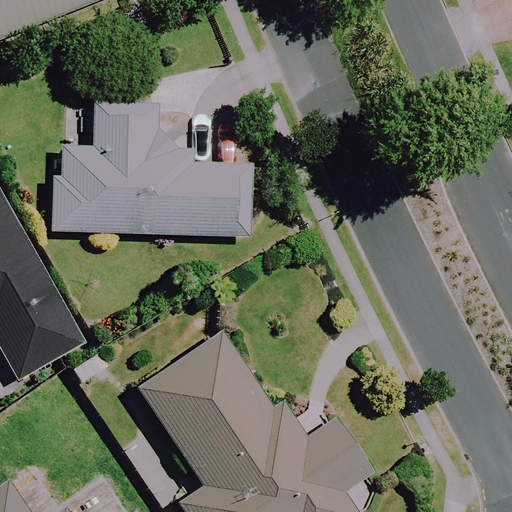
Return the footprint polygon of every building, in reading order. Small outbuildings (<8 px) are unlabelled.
[(0,0),(0,42),(110,0),(0,0)] [(157,114),(98,111),(94,151),(82,151),(82,153),(56,152),(52,234),(247,242),(250,172),(197,170),(197,159),(155,157),(157,114)] [(78,348),(0,205),(0,356),(14,383),(78,348)] [(302,448),(223,333),(137,393),(204,490),(177,509),(179,511),(359,511),(347,493),(367,479),(332,427),(302,448)] [(22,511),(10,493),(0,499),(0,511),(22,511)]
